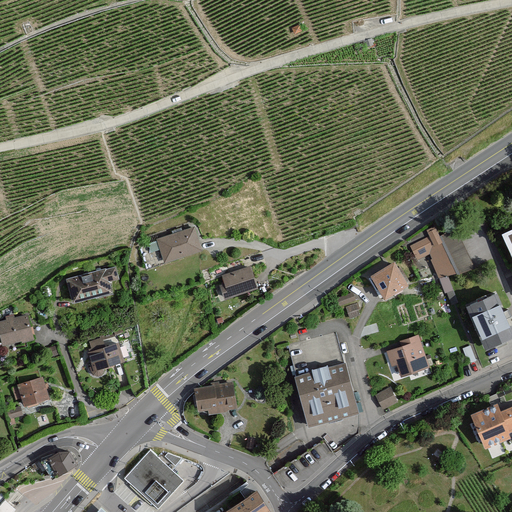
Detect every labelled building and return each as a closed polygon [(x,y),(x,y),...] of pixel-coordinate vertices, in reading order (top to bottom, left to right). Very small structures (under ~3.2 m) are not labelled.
[(193,229),(156,240),(163,262),(200,251),(193,229)] [(431,256),(441,279),(458,270),(439,230),(410,245),(419,262),(431,256)] [(400,263),(377,276),(389,296),(412,283),(400,263)] [(69,279),(76,302),(114,292),(111,281),(122,278),(118,265),(69,279)] [(250,268),(217,277),(224,300),(256,291),(250,268)] [(355,293),(338,299),(341,308),(358,302),(355,293)] [(511,330),(496,294),(468,307),(486,348),(511,336),(511,330)] [(359,304),(346,309),(350,321),(359,317),(361,312),(359,304)] [(0,321),(0,325),(5,343),(37,334),(35,326),(31,327),(27,314),(16,317),(15,314),(7,317),(7,319),(0,321)] [(427,368),(418,335),(402,340),(403,345),(386,351),(394,378),(427,368)] [(91,352),(96,371),(127,362),(121,343),(91,352)] [(343,363),(292,376),(306,427),(357,413),(343,363)] [(25,395),(28,405),(52,397),(45,375),(19,383),(20,385),(13,387),(17,398),(25,395)] [(235,409),(231,385),(194,390),(197,415),(235,409)] [(375,397),(383,412),(398,405),(390,389),(375,397)] [(22,404),(6,410),(10,420),(25,414),(22,404)] [(509,435),(498,406),(473,416),(485,444),(509,435)] [(511,429),(511,406),(503,410),(511,429)] [(152,449),(128,477),(163,508),(188,480),(152,449)] [(60,453),(48,460),(57,474),(76,463),(70,452),(60,453)] [(257,493),(228,511),(266,511),(269,511),(257,493)] [(0,511),(13,511),(15,510),(5,501),(0,506),(0,511)]
